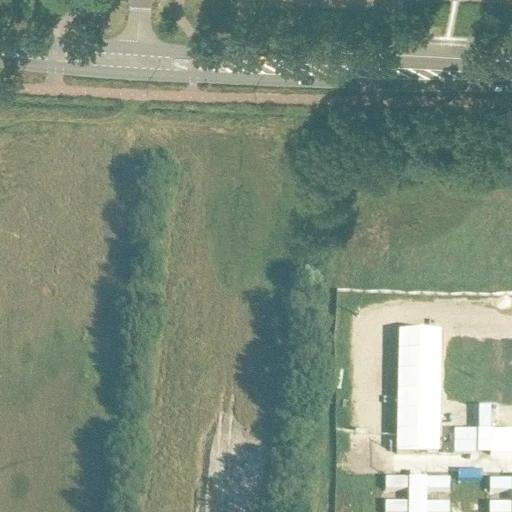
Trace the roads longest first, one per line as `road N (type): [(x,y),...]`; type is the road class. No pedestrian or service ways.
road 1 (secondary): [(268,68),(511,76)]
road 2 (secondary): [(0,56),(136,74)]
road 3 (secondary): [(137,49),(0,48)]
road 4 (secondary): [(268,68),(221,55),(137,49)]
road 5 (secondary): [(136,74),(218,77),(268,68)]
